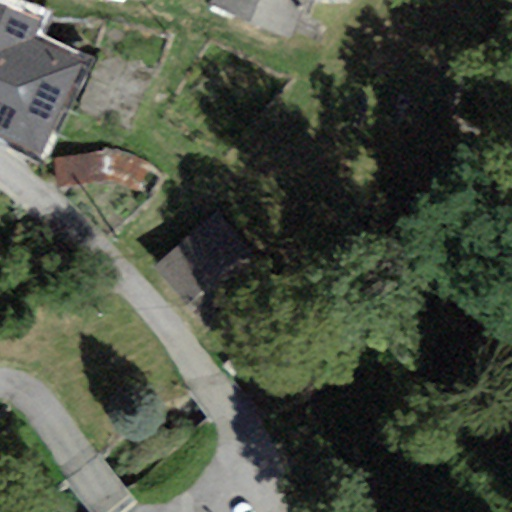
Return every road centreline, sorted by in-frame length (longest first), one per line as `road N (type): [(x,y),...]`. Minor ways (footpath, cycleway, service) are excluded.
road 1 (residential): [(0,179),(156,317),(225,408),(240,448),(223,501),(211,511)]
road 2 (residential): [(114,511),(45,412),(0,382)]
